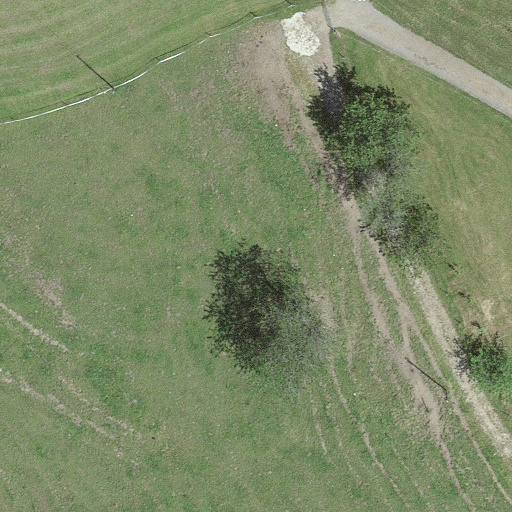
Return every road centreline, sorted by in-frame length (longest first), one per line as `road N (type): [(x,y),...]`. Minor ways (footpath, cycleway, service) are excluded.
road 1 (track): [(511,449),(459,359),(314,63),(315,27),(355,6)]
road 2 (track): [(352,0),(386,36),(511,106)]
